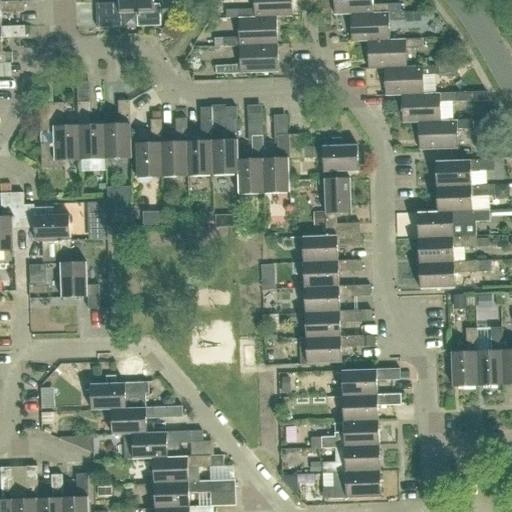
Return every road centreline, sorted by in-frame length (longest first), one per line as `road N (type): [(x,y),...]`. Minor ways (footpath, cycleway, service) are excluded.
road 1 (residential): [(431,447),(427,359),(388,308),(382,137),(344,88),(188,92),(138,45),(65,47)]
road 2 (residential): [(279,506),(150,350),(23,356)]
road 3 (residential): [(65,47),(48,54),(0,147)]
